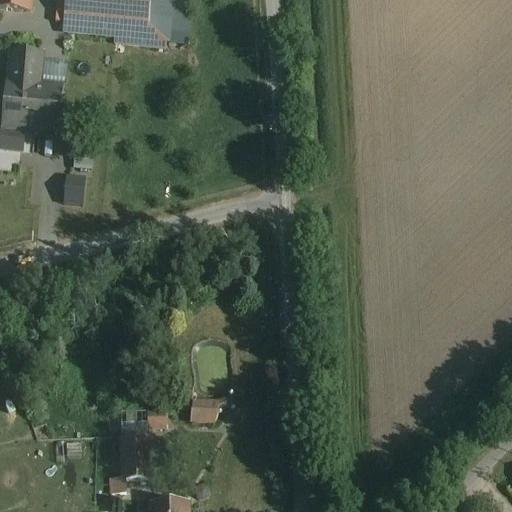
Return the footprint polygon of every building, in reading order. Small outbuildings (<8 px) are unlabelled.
[(33,0),(0,0),(0,12),(31,16),(33,0)] [(163,0),(67,0),(65,34),(115,39),(159,43),(162,11),(163,0)] [(171,12),(162,11),(159,43),(115,39),(114,45),(166,50),(166,44),(168,44),(171,12)] [(41,58),(12,55),(10,72),(11,72),(10,87),(7,87),(3,130),(24,132),(24,131),(34,132),(34,133),(56,135),(60,92),(32,89),(33,74),(39,75),(41,58)] [(219,424),(219,411),(235,410),(234,399),(192,401),(193,425),(219,424)] [(170,432),(169,409),(121,411),(122,434),(170,432)] [(122,441),(105,441),(106,499),(123,498),(123,485),(122,441)] [(147,441),(122,441),(123,485),(148,485),(147,441)]
